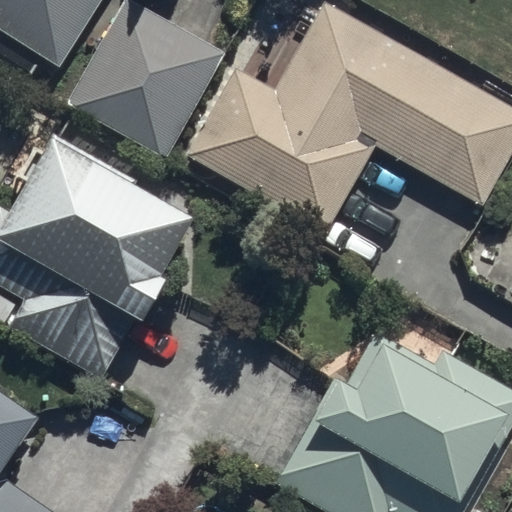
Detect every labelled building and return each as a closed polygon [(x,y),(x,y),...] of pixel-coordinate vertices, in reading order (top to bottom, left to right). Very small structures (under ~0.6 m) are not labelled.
[(0,0),(0,34),(57,70),(100,0),(0,0)] [(222,54),(124,0),(121,0),(65,101),(165,157),(222,54)] [(230,70),(181,155),(318,234),(369,145),(477,208),(511,148),(511,110),(320,0),(268,91),(230,70)] [(111,168),(51,136),(10,214),(0,208),(0,324),(8,328),(5,334),(99,384),(132,322),(141,326),(164,282),(158,278),(190,217),(108,174),(111,168)] [(477,511),(466,506),(511,420),(511,394),(436,353),(430,365),(367,331),(338,383),(328,378),(269,488),(312,511),(477,511)] [(51,511),(0,477),(0,468),(34,418),(0,394),(0,511),(51,511)]
